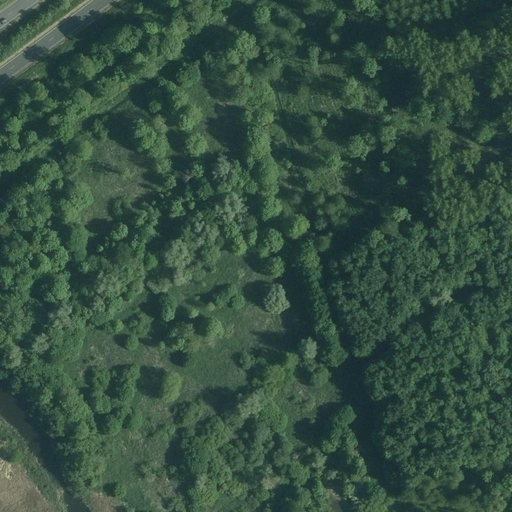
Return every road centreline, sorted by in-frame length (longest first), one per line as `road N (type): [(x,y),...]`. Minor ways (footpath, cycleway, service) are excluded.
road 1 (track): [(269,0),(255,28),(259,52),(352,353),(372,352),(431,309),(511,292)]
road 2 (track): [(231,328),(260,396),(299,425),(336,389),(358,384),(352,353)]
road 3 (track): [(511,356),(373,405),(358,384),(372,352)]
road 4 (trunk): [(0,77),(106,0)]
